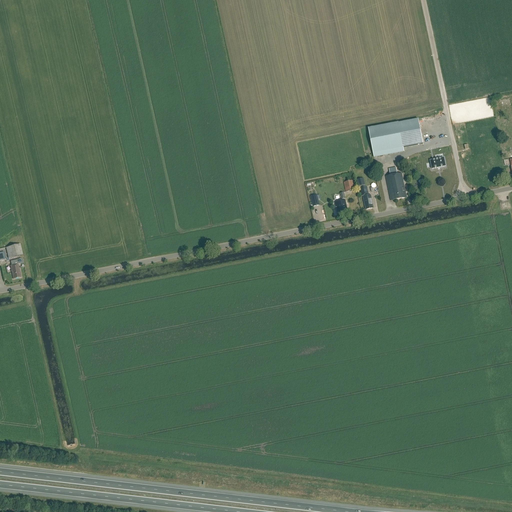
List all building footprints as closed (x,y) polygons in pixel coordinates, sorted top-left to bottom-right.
[(418,119),(368,129),(373,154),(423,144),(418,119)] [(444,158),(430,161),(432,170),(445,167),(444,158)] [(389,169),(391,176),(398,174),(396,168),(389,169)] [(398,174),(391,176),(386,177),(391,201),(407,198),(402,174),(398,174)] [(345,193),(355,190),(353,181),(343,183),(345,193)] [(369,196),(367,187),(360,188),(362,196),(363,196),(366,210),(373,208),(371,196),(369,196)] [(317,195),(310,197),(313,207),(320,205),(317,195)] [(347,210),(345,200),(335,202),(336,208),(337,208),(337,209),(336,209),(338,215),(340,215),(340,216),(347,215),(346,210),(347,210)] [(20,245),(5,248),(8,259),(22,255),(20,245)] [(18,264),(19,264),(20,264),(24,263),(23,260),(22,259),(11,262),(11,266),(10,266),(13,279),(21,278),(18,264)]
